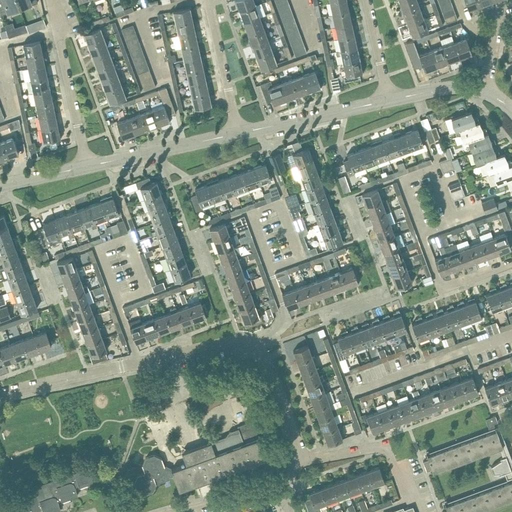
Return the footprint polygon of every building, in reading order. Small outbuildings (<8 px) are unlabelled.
[(0,0),(0,14),(19,7),(16,0),(0,0)] [(235,0),(239,11),(255,5),(253,0),(235,0)] [(332,15),(349,11),(346,0),(341,0),(329,3),(332,15)] [(403,13),(419,7),(416,0),(402,0),(399,1),(403,13)] [(464,0),(468,10),(480,6),(477,0),(464,0)] [(279,13),(290,8),(288,2),(277,7),(279,13)] [(442,12),(453,8),(451,3),(440,7),(442,12)] [(243,23),(260,17),(255,5),(239,11),(243,23)] [(407,25),(424,19),(419,7),(403,13),(407,25)] [(175,24),(192,20),(190,8),(173,11),(175,21),(175,24)] [(281,18),(292,14),(290,8),(279,13),(281,18)] [(444,18),(455,14),(453,8),(442,12),(444,18)] [(335,27),(352,23),(349,11),(332,15),(335,27)] [(283,23),(294,19),(292,14),(281,18),(283,23)] [(446,24),(448,23),(457,20),(455,14),(444,18),(446,24)] [(248,35),(264,29),(260,17),(243,23),(248,35)] [(285,28),(296,25),(294,19),(283,23),(285,28)] [(412,37),(421,33),(428,31),(424,19),(407,25),(412,37)] [(178,36),(195,32),(192,20),(175,24),(178,36)] [(14,28),(13,22),(4,25),(9,38),(28,32),(26,24),(14,28)] [(337,39),(354,35),(352,23),(335,27),(337,39)] [(124,36),(135,32),(133,25),(121,29),(124,36)] [(287,35),(298,30),(296,25),(285,28),(287,35)] [(88,45),(104,39),(100,27),(84,33),(88,45)] [(252,46),(268,40),(264,29),(248,35),(252,46)] [(289,40),(300,36),(298,30),(287,35),(289,40)] [(126,41),(137,37),(135,32),(124,36),(126,41)] [(181,48),(198,44),(195,32),(178,36),(181,48)] [(340,51),(357,48),(354,35),(337,39),(340,51)] [(291,45),(302,41),(300,36),(289,40),(291,45)] [(128,47),(139,43),(137,37),(126,41),(128,47)] [(460,58),(472,54),(466,38),(454,42),(460,58)] [(92,57),(109,51),(104,39),(88,45),(92,57)] [(25,56),(42,53),(40,40),(23,44),(25,56)] [(256,58),(272,52),(268,40),(252,46),(256,58)] [(293,51),(304,47),(302,41),(291,45),(293,51)] [(448,63),(460,58),(454,42),(442,46),(448,63)] [(130,52),(141,48),(139,43),(128,47),(130,52)] [(184,60),(200,56),(198,44),(181,48),(184,60)] [(437,67),(448,63),(442,46),(431,51),(437,67)] [(295,57),(307,53),(304,47),(293,51),(295,57)] [(132,58),(143,53),(141,48),(130,52),(132,58)] [(359,59),(357,48),(340,51),(336,52),(337,56),(341,55),(343,63),(359,59)] [(97,69),(113,63),(109,51),(92,57),(97,69)] [(424,71),(437,67),(431,51),(419,55),(424,71)] [(170,56),(170,52),(166,53),(168,63),(176,61),(174,55),(170,56)] [(261,70),(277,64),(272,52),(256,58),(261,70)] [(28,68),(45,65),(42,53),(25,56),(28,68)] [(134,63),(145,59),(143,53),(132,58),(134,63)] [(332,58),(330,59),(328,53),(325,54),(327,66),(333,65),(332,58)] [(186,72),(203,69),(200,56),(184,60),(186,72)] [(136,69),(147,65),(145,59),(134,63),(136,69)] [(344,83),(360,79),(359,73),(362,72),(359,59),(343,63),(345,75),(343,75),(344,83)] [(101,80),(117,74),(113,63),(97,69),(101,80)] [(30,81),(47,77),(45,65),(28,68),(30,81)] [(138,74),(149,70),(147,65),(136,69),(138,74)] [(189,84),(206,81),(203,69),(186,72),(189,84)] [(140,80),(151,76),(149,70),(138,74),(140,80)] [(309,91),(321,87),(315,71),(303,75),(309,91)] [(105,92),(121,86),(117,74),(101,80),(105,92)] [(297,96),(309,91),(303,75),(291,79),(297,96)] [(142,86),(153,81),(151,76),(140,80),(142,86)] [(33,93),(50,89),(47,77),(30,81),(33,93)] [(285,100),(297,96),(291,79),(280,84),(285,100)] [(144,91),(155,87),(153,81),(142,86),(144,91)] [(192,97),(208,93),(206,81),(189,84),(192,97)] [(272,86),(270,81),(260,85),(266,103),(272,101),(273,104),(285,100),(280,84),(272,86)] [(110,104),(119,100),(126,98),(121,86),(105,92),(110,104)] [(158,125),(170,121),(167,115),(175,112),(166,87),(158,90),(164,105),(152,109),(158,125)] [(35,105),(52,101),(50,89),(33,93),(35,105)] [(194,109),(211,105),(208,93),(192,97),(192,99),(194,109)] [(23,103),(22,98),(18,99),(20,108),(24,107),(28,106),(27,102),(23,103)] [(38,117),(55,113),(52,101),(35,105),(38,117)] [(465,113),(465,114),(461,104),(449,109),(452,118),(451,119),(455,131),(460,129),(459,129),(479,122),(478,119),(474,120),(471,111),(468,112),(467,112),(465,112),(465,113)] [(146,130),(158,125),(152,109),(140,114),(146,130)] [(40,129),(58,126),(55,113),(38,117),(40,129)] [(134,134),(146,130),(140,114),(128,118),(134,134)] [(122,138),(134,134),(128,118),(116,122),(122,138)] [(482,131),(479,122),(459,129),(460,129),(464,141),(468,140),(468,139),(487,132),(486,129),(482,131)] [(43,142),(60,138),(58,126),(40,129),(43,142)] [(435,140),(440,138),(436,127),(431,129),(435,140)] [(412,149),(423,145),(417,129),(406,133),(412,149)] [(428,142),(435,140),(431,129),(424,131),(428,142)] [(31,144),(29,132),(25,132),(28,145),(29,151),(36,149),(35,143),(31,144)] [(490,141),(487,132),(468,139),(468,140),(472,151),(495,143),(494,140),(490,141)] [(393,135),(394,137),(400,153),(412,149),(406,133),(400,135),(400,133),(393,135)] [(388,158),(400,153),(394,137),(383,141),(388,158)] [(6,158),(19,154),(13,138),(1,142),(6,158)] [(312,147),(311,147),(302,150),(299,141),(291,143),(291,144),(292,144),(295,153),(292,154),(296,164),(312,158),(311,155),(314,154),(311,147),(312,147)] [(370,144),(371,145),(379,167),(390,162),(388,158),(383,141),(377,143),(376,142),(370,144)] [(494,153),(492,146),(496,144),(495,143),(472,151),(477,164),(485,161),(485,160),(500,155),(499,152),(494,153)] [(379,167),(371,145),(360,150),(366,166),(377,162),(378,167),(379,167)] [(355,176),(365,173),(367,172),(365,166),(366,166),(360,150),(347,154),(349,160),(343,162),(348,175),(354,173),(355,176)] [(280,172),(285,170),(279,153),(269,157),(275,173),(280,172)] [(507,163),(504,154),(500,155),(485,160),(485,161),(489,173),(493,172),(493,171),(511,164),(511,161),(507,163)] [(441,166),(453,162),(451,157),(439,161),(441,166)] [(317,170),(315,167),(318,166),(316,159),(313,160),(312,158),(296,164),(300,176),(317,170)] [(429,165),(427,160),(418,164),(419,168),(429,165)] [(405,168),(403,162),(396,165),(399,171),(394,172),(396,177),(407,173),(405,168)] [(443,172),(455,168),(453,162),(441,166),(443,172)] [(253,168),(260,184),(271,180),(265,164),(253,168)] [(511,164),(493,171),(493,172),(498,185),(509,180),(511,179),(511,164)] [(415,165),(405,168),(407,173),(417,169),(415,165)] [(248,188),(260,184),(253,168),(242,172),(248,188)] [(304,188),(321,182),(317,170),(300,176),(304,188)] [(237,193),(248,188),(242,172),(230,176),(237,193)] [(393,178),(391,173),(382,177),(384,181),(393,178)] [(225,197),(237,193),(230,176),(219,181),(225,197)] [(151,183),(149,177),(135,182),(137,188),(140,187),(144,199),(161,193),(156,181),(151,183)] [(371,181),(372,186),(382,182),(380,178),(371,181)] [(207,183),(207,185),(213,201),(215,206),(226,202),(225,197),(219,181),(213,182),(213,181),(207,183)] [(450,191),(462,187),(460,181),(447,186),(450,191)] [(287,191),(284,182),(279,184),(282,193),(287,191)] [(309,200),(325,193),(321,182),(304,188),(309,200)] [(370,187),(368,182),(358,186),(360,190),(369,187),(370,187)] [(197,211),(202,209),(201,206),(213,201),(207,185),(195,189),(197,194),(191,196),(197,211)] [(267,203),(278,199),(281,198),(276,186),(269,188),(272,197),(265,199),(267,203)] [(453,201),(465,197),(462,187),(450,191),(453,201)] [(366,206),(382,201),(377,189),(362,195),(366,206)] [(161,193),(144,199),(148,211),(165,205),(163,200),(165,199),(163,193),(161,193)] [(300,203),(296,193),(289,195),(288,193),(283,195),(288,207),(300,203)] [(325,193),(309,200),(313,211),(330,205),(328,201),(331,200),(329,194),(326,195),(325,193)] [(113,197),(107,199),(106,197),(100,199),(101,202),(107,218),(119,214),(113,197)] [(483,207),(495,202),(493,197),(481,201),(483,207)] [(101,202),(95,204),(95,201),(88,204),(89,206),(95,223),(96,222),(107,218),(101,202)] [(386,213),(386,212),(391,210),(389,206),(384,208),(382,201),(366,206),(371,218),(386,213)] [(485,213),(498,208),(495,202),(483,207),(485,213)] [(302,208),(300,203),(288,207),(291,217),(296,215),(295,212),(302,210),(302,208)] [(153,222),(169,216),(165,205),(148,211),(153,222)] [(317,223),(334,217),(330,205),(313,211),(317,223)] [(95,223),(89,206),(77,210),(84,227),(91,224),(92,229),(97,227),(96,222),(95,223)] [(84,227),(77,210),(66,215),(72,231),(80,228),(81,231),(85,229),(84,227)] [(511,229),(504,211),(486,218),(487,222),(500,217),(505,231),(511,229)] [(375,230),(390,224),(386,213),(371,218),(375,230)] [(72,231),(66,215),(54,219),(60,235),(61,235),(67,233),(69,238),(74,236),(72,231)] [(302,230),(307,228),(302,215),(297,217),(292,219),(296,231),(301,229),(302,230)] [(157,234),(173,228),(169,216),(153,222),(157,234)] [(208,225),(221,220),(219,216),(206,221),(208,225)] [(236,232),(244,230),(244,229),(248,228),(244,216),(240,218),(242,224),(234,227),(236,232)] [(338,229),(334,217),(317,223),(313,224),(318,236),(338,229)] [(476,226),(487,222),(486,218),(474,222),(476,226)] [(60,235),(54,219),(42,223),(44,227),(37,229),(44,247),(51,245),(53,246),(56,244),(58,243),(63,240),(61,235),(60,235)] [(114,238),(128,233),(123,221),(117,223),(120,231),(113,233),(112,233),(114,238)] [(478,233),(476,226),(474,222),(463,226),(464,231),(470,228),(472,235),(478,233)] [(214,240),(229,235),(225,223),(209,229),(214,240)] [(379,241),(395,236),(390,224),(375,230),(379,241)] [(0,242),(12,238),(7,226),(0,228),(0,242)] [(102,242),(114,238),(112,233),(113,233),(110,226),(104,228),(106,232),(100,235),(101,238),(102,242)] [(452,235),(464,231),(463,226),(451,231),(452,235)] [(161,246),(178,240),(173,228),(157,234),(161,246)] [(239,238),(241,244),(248,242),(248,241),(252,239),(248,228),(244,229),(244,230),(246,236),(239,238)] [(300,240),(305,238),(302,230),(301,229),(296,231),(300,240)] [(343,241),(338,229),(318,236),(322,249),(343,241)] [(405,239),(407,245),(418,240),(413,229),(409,230),(411,237),(405,239)] [(441,239),(452,235),(451,231),(439,235),(441,239)] [(499,253),(511,249),(505,233),(493,237),(499,253)] [(147,235),(150,253),(158,251),(155,234),(147,235)] [(218,252),(233,246),(229,235),(214,240),(218,252)] [(441,240),(441,239),(439,235),(427,239),(429,244),(435,241),(438,248),(439,248),(442,256),(434,259),(440,275),(453,270),(447,254),(446,254),(443,245),(441,240)] [(383,253),(399,247),(395,236),(379,241),(383,253)] [(0,255),(16,249),(14,246),(17,245),(14,237),(12,238),(0,242),(0,255)] [(487,257),(499,253),(493,237),(481,241),(487,257)] [(165,257),(182,251),(178,240),(161,246),(165,257)] [(421,250),(418,240),(407,245),(409,251),(415,248),(417,251),(421,250)] [(309,249),(305,241),(301,242),(306,257),(317,253),(315,247),(309,249)] [(487,257),(481,241),(470,246),(469,244),(476,262),(487,257)] [(464,266),(476,262),(469,244),(465,245),(465,247),(458,250),(464,266)] [(222,263),(238,258),(233,246),(218,252),(222,263)] [(388,265),(403,259),(399,247),(383,253),(388,265)] [(335,256),(337,256),(346,252),(345,248),(333,252),(335,256)] [(0,268),(4,267),(20,261),(16,249),(0,255),(0,257),(4,267),(0,268)] [(453,270),(464,266),(458,250),(447,254),(453,270)] [(55,259),(67,255),(66,251),(54,255),(55,259)] [(170,269),(186,263),(182,251),(165,257),(170,269)] [(260,260),(257,251),(252,253),(247,255),(249,260),(254,258),(256,262),(260,260)] [(425,261),(422,252),(412,256),(415,262),(420,259),(421,263),(425,261)] [(331,253),(322,256),(324,260),(323,261),(327,270),(332,268),(329,259),(332,257),(331,253)] [(61,274),(77,269),(72,257),(57,263),(61,274)] [(321,261),(320,257),(310,260),(311,265),(321,261)] [(226,275),(242,270),(238,258),(222,263),(226,275)] [(392,276),(407,271),(403,259),(388,265),(392,276)] [(8,279),(24,273),(20,261),(4,267),(0,268),(0,271),(3,280),(8,279)] [(174,281),(181,279),(191,275),(186,263),(170,269),(174,281)] [(427,277),(431,276),(427,266),(426,264),(422,265),(427,277)] [(346,287),(358,283),(352,268),(341,272),(346,287)] [(65,286),(81,280),(77,269),(61,274),(65,286)] [(231,287),(246,282),(242,270),(226,275),(231,287)] [(396,288),(412,283),(407,271),(392,276),(396,288)] [(335,291),(346,287),(341,272),(329,276),(335,291)] [(12,291),(29,285),(24,273),(8,279),(12,291)] [(323,296),(335,291),(329,276),(317,280),(323,296)] [(83,287),(81,280),(65,286),(70,298),(85,292),(89,291),(87,286),(83,287)] [(311,300),(323,296),(317,280),(305,285),(311,300)] [(182,290),(185,289),(194,286),(193,281),(181,286),(182,290)] [(235,299),(251,293),(246,282),(231,287),(235,299)] [(502,307),(511,303),(511,301),(507,287),(506,284),(502,285),(503,288),(496,291),(502,307)] [(16,302),(33,296),(29,285),(12,291),(16,302)] [(102,292),(104,295),(108,294),(104,285),(101,286),(92,290),(94,295),(102,292)] [(299,304),(311,300),(305,285),(294,289),(299,304)] [(492,311),(502,307),(496,291),(495,288),(492,289),(493,292),(485,295),(492,311)] [(288,309),(299,304),(294,289),(282,293),(288,309)] [(74,309),(89,304),(85,292),(70,298),(74,309)] [(239,311),(255,305),(251,293),(235,299),(239,311)] [(16,302),(21,314),(37,308),(33,296),(16,302)] [(272,312),(278,310),(274,298),(269,300),(267,300),(272,312)] [(475,301),(474,298),(470,299),(472,302),(465,304),(471,320),(481,316),(475,301)] [(194,321),(206,317),(200,301),(188,306),(194,321)] [(464,305),(463,302),(460,303),(461,306),(454,309),(460,324),(471,320),(465,304),(464,305)] [(78,321),(94,315),(89,304),(74,309),(78,321)] [(257,312),(256,308),(255,305),(239,311),(244,323),(245,322),(247,327),(264,321),(261,311),(257,312)] [(0,308),(0,307),(0,321),(5,320),(11,317),(7,306),(0,308)] [(182,325),(194,321),(188,306),(177,310),(182,325)] [(449,328),(460,324),(454,309),(453,306),(449,307),(450,310),(443,312),(449,328)] [(171,330),(182,325),(177,310),(176,308),(170,310),(171,312),(165,314),(171,330)] [(438,332),(449,328),(443,312),(442,309),(439,311),(440,314),(433,316),(438,332)] [(400,314),(399,311),(396,312),(397,315),(390,318),(396,334),(407,330),(401,314),(400,314)] [(428,336),(438,332),(433,316),(432,313),(428,314),(429,317),(422,320),(428,336)] [(159,334),(171,330),(165,314),(153,318),(159,334)] [(83,333),(98,328),(94,315),(78,321),(83,333)] [(396,334),(390,318),(388,315),(385,316),(386,319),(379,322),(385,338),(396,334)] [(417,340),(428,336),(422,320),(421,317),(418,318),(419,321),(412,324),(417,340)] [(147,338),(159,334),(153,318),(141,323),(147,338)] [(385,338),(379,322),(378,319),(375,320),(376,323),(369,326),(375,342),(385,338)] [(365,327),(358,330),(364,346),(375,342),(369,326),(368,322),(364,324),(365,327)] [(491,324),(490,324),(494,334),(500,332),(498,328),(496,322),(491,324)] [(135,343),(147,338),(141,323),(130,327),(135,343)] [(487,332),(479,335),(481,339),(494,334),(490,324),(484,326),(487,332)] [(358,330),(357,327),(354,328),(355,331),(348,333),(354,350),(364,346),(358,330)] [(87,346),(103,340),(98,328),(83,333),(87,346)] [(348,352),(354,350),(348,333),(348,334),(347,331),(343,332),(344,335),(337,337),(338,341),(333,343),(339,360),(349,356),(348,352)] [(39,351),(51,347),(45,332),(33,336),(39,351)] [(122,345),(126,343),(122,333),(118,334),(122,345)] [(27,356),(39,351),(33,336),(22,340),(27,356)] [(446,352),(456,348),(455,344),(452,336),(446,339),(449,346),(444,348),(446,352)] [(15,360),(27,356),(22,340),(10,344),(15,360)] [(92,363),(95,362),(107,358),(105,351),(107,350),(103,340),(87,346),(91,356),(90,356),(92,363)] [(395,357),(403,354),(399,343),(398,340),(392,342),(396,352),(393,353),(395,357)] [(404,341),(399,343),(403,354),(414,350),(413,346),(407,348),(404,341)] [(0,353),(4,364),(15,360),(10,344),(0,348),(0,353)] [(297,363),(312,357),(308,345),(293,351),(297,363)] [(429,353),(427,347),(421,349),(425,360),(435,356),(434,352),(429,353)] [(435,356),(446,352),(444,348),(434,352),(435,356)] [(378,352),(381,358),(382,362),(390,359),(389,355),(387,356),(384,349),(378,352)] [(301,374),(316,369),(312,357),(297,363),(301,374)] [(452,363),(444,366),(445,371),(446,371),(448,377),(457,374),(454,367),(452,363)] [(349,370),(350,374),(361,370),(360,366),(349,370)] [(442,367),(433,370),(435,374),(438,381),(446,378),(444,371),(442,367)] [(319,376),(316,369),(301,374),(306,386),(324,379),(322,375),(319,376)] [(431,371),(423,374),(425,378),(427,385),(433,383),(430,376),(432,375),(431,371)] [(420,375),(412,378),(414,382),(416,389),(423,386),(421,380),(422,379),(420,375)] [(478,393),(475,384),(472,377),(461,381),(467,397),(468,397),(469,400),(472,399),(471,395),(478,393)] [(324,379),(306,386),(310,398),(325,392),(323,387),(321,381),(324,380),(324,379)] [(504,398),(511,396),(506,379),(495,383),(501,400),(503,403),(506,402),(504,398)] [(461,403),(460,399),(467,397),(461,381),(450,384),(456,401),(457,401),(458,404),(461,403)] [(495,406),(494,402),(501,400),(495,383),(484,387),(487,395),(490,404),(491,404),(492,407),(495,406)] [(451,407),(450,403),(456,401),(450,384),(440,388),(446,405),(447,404),(448,408),(451,407)] [(339,400),(349,397),(344,385),(340,387),(342,393),(337,395),(339,400)] [(440,410),(439,407),(446,405),(440,388),(429,392),(435,409),(436,408),(437,412),(440,410)] [(416,420),(419,418),(418,415),(425,412),(419,396),(417,390),(412,392),(414,397),(409,399),(415,416),(416,420)] [(314,409),(329,404),(325,393),(328,392),(328,391),(310,398),(314,409)] [(426,416),(430,414),(429,411),(435,409),(429,392),(419,396),(425,412),(426,416)] [(350,401),(349,397),(339,400),(341,406),(346,404),(348,408),(352,406),(350,401)] [(238,400),(241,411),(248,409),(245,398),(238,400)] [(405,423),(408,422),(407,419),(415,416),(409,399),(398,403),(404,420),(405,423)] [(397,423),(404,420),(398,403),(387,408),(393,424),(395,427),(398,426),(397,423)] [(319,421),(334,416),(329,404),(314,409),(319,421)] [(387,430),(386,427),(393,424),(387,408),(377,412),(383,428),(384,431),(387,430)] [(377,434),(376,431),(383,428),(377,412),(366,416),(372,432),(373,432),(374,435),(377,434)] [(323,433),(338,427),(334,416),(319,421),(323,433)] [(488,426),(498,422),(495,416),(485,419),(488,426)] [(362,432),(357,420),(353,422),(351,423),(355,435),(362,432)] [(266,458),(252,421),(237,426),(238,428),(229,431),(226,436),(216,440),(212,446),(212,444),(211,441),(182,452),(183,455),(186,464),(171,469),(164,466),(161,458),(154,454),(146,457),(142,465),(145,473),(137,475),(134,483),(135,487),(137,491),(144,495),(152,492),(156,484),(174,477),(179,490),(266,458)] [(327,445),(342,439),(338,427),(323,433),(327,445)] [(500,441),(495,427),(496,430),(427,455),(426,453),(428,460),(423,462),(426,471),(432,469),(433,473),(434,472),(433,470),(438,468),(439,470),(446,468),(445,465),(450,463),(451,466),(459,463),(458,460),(463,459),(464,461),(471,458),(471,456),(475,454),(476,457),(484,454),(483,451),(488,449),(489,452),(499,448),(502,457),(500,458),(500,459),(501,459),(501,460),(491,466),(491,467),(493,466),(495,473),(494,473),(494,474),(499,473),(500,474),(499,475),(504,473),(507,480),(511,478),(511,477),(511,460),(504,438),(503,438),(503,439),(500,441)] [(148,433),(150,440),(165,435),(162,428),(148,433)] [(81,470),(77,466),(72,468),(73,472),(53,479),(52,475),(51,475),(54,483),(45,486),(44,484),(40,485),(41,488),(38,489),(37,486),(25,491),(23,498),(11,503),(9,504),(8,506),(9,508),(10,511),(34,511),(38,511),(39,508),(41,509),(41,510),(42,509),(43,511),(52,511),(60,509),(57,501),(61,500),(62,502),(62,501),(77,495),(75,487),(78,486),(79,487),(80,487),(79,486),(95,481),(91,470),(90,469),(89,468),(88,468),(87,468),(86,468),(81,470)] [(372,486),(375,485),(384,482),(379,467),(378,467),(367,471),(372,486)] [(360,490),(372,486),(367,471),(355,476),(360,490)] [(349,495),(360,490),(355,476),(344,480),(349,495)] [(337,499),(349,495),(344,480),(332,484),(337,499)] [(511,480),(446,505),(445,502),(444,502),(447,511),(476,511),(476,510),(481,508),(482,511),(490,508),(489,506),(494,504),(495,506),(502,503),(501,501),(506,499),(507,502),(511,499),(511,480)] [(326,503),(337,499),(332,484),(321,488),(326,503)] [(386,495),(395,492),(392,484),(383,487),(386,495)] [(371,499),(380,496),(377,487),(368,490),(371,499)] [(326,503),(321,488),(309,493),(309,492),(308,493),(310,498),(304,500),(308,511),(319,511),(317,506),(326,503)] [(355,511),(368,511),(367,508),(364,499),(358,501),(361,510),(356,511),(355,511)]
